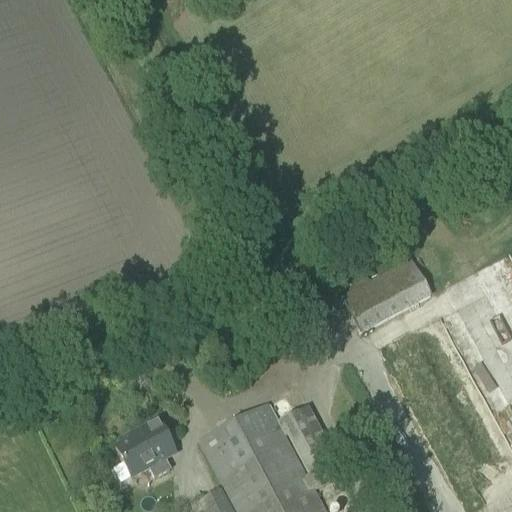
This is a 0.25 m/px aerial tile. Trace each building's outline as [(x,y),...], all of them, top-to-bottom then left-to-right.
[(370,287),(341,302),(360,339),(430,302),(411,265),(370,287)] [(473,280),(445,293),(468,341),(496,328),(473,280)] [(401,365),(396,365),(455,496),(473,496),(479,509),(511,494),(511,457),(506,460),(488,460),(479,440),(479,437),(471,419),(471,420),(442,356),(428,356),(426,350),(402,349),(401,365)] [(511,381),(499,387),(511,421),(511,381)] [(266,405),(197,439),(233,511),(330,511),(283,418),(274,422),(266,405)] [(112,473),(120,487),(130,481),(148,472),(153,483),(169,474),(162,460),(173,454),(157,424),(135,436),(137,439),(115,452),(123,467),(112,473)] [(196,506),(199,511),(230,511),(220,493),(196,506)]
